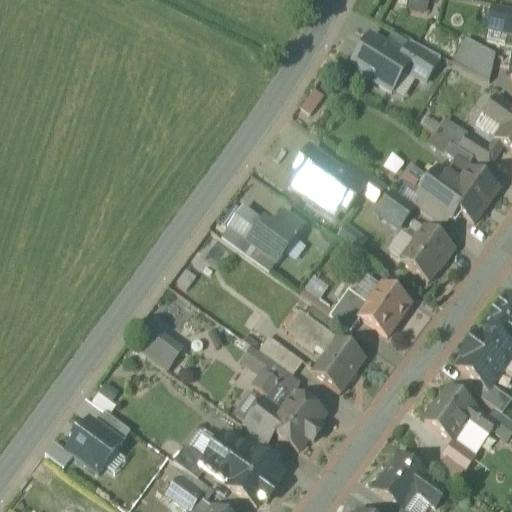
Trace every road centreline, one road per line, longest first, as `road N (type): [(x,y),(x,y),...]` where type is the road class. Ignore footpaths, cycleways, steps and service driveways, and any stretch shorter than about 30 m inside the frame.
road 1 (tertiary): [(336,0),(287,84),(0,481)]
road 2 (residential): [(318,511),(511,245)]
